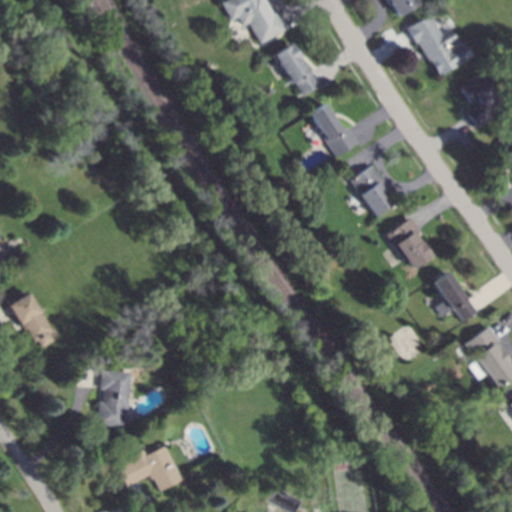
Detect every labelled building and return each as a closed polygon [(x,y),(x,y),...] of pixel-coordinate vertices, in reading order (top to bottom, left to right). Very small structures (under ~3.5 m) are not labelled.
[(263,0),(271,14),(273,13),(282,30),(258,43),(246,22),(241,25),(236,16),(230,20),(220,2),(223,0),(263,0)] [(414,0),(416,3),(395,16),(385,0),(414,0)] [(440,34),(449,28),(455,37),(456,36),(460,42),(462,41),(471,54),(438,75),(429,60),(428,60),(416,42),(415,43),(406,28),(427,14),(440,34)] [(307,69),(309,68),(318,84),(301,95),(293,81),(290,83),(272,55),(290,43),(307,69)] [(500,102),(486,111),(491,117),(475,128),(464,112),(478,102),(475,99),(468,104),(457,89),(479,73),(500,102)] [(100,89),(93,91),(91,82),(98,81),(100,89)] [(340,130),(345,126),(356,142),(335,156),(308,114),(323,104),(340,130)] [(511,171),(497,151),(511,139),(511,171)] [(370,165),(381,180),(379,181),(393,201),(373,215),(348,181),(370,165)] [(420,231),(416,234),(421,240),(419,242),(429,255),(411,269),(385,234),(409,217),(420,231)] [(464,299),(466,298),(475,312),(461,321),(452,308),(440,316),(433,305),(443,299),(432,282),(447,272),(464,299)] [(51,331),(48,332),(53,339),(40,347),(36,339),(33,341),(25,328),(22,329),(19,325),(18,325),(6,304),(28,291),(51,331)] [(497,340),(492,344),(497,351),(499,349),(507,360),(505,362),(511,371),(511,373),(494,387),(484,373),(477,379),(467,365),(475,359),(463,343),(487,326),(497,340)] [(128,372),(126,408),(123,408),(122,427),(94,425),(96,401),(100,401),(101,389),(97,389),(98,370),(128,372)] [(414,405),(403,412),(390,395),(401,387),(414,405)] [(357,437),(351,439),(349,431),(355,429),(357,437)] [(180,480),(158,491),(151,479),(149,480),(147,475),(126,486),(115,465),(131,457),(130,454),(140,449),(143,455),(163,445),(180,480)]
